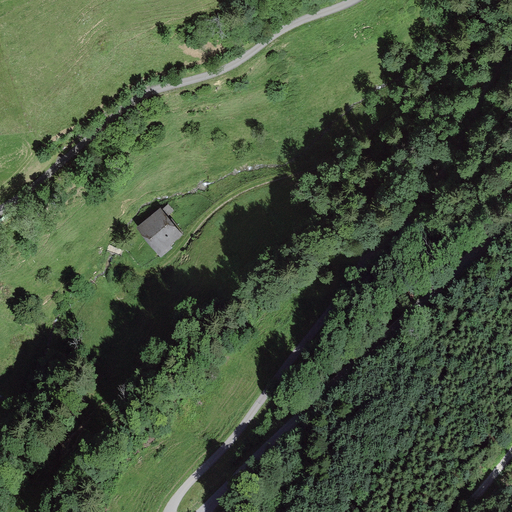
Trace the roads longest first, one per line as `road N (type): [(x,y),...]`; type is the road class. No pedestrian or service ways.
road 1 (unclassified): [(511,43),(425,201),(168,511)]
road 2 (unclassified): [(511,219),(202,511)]
road 3 (unclassified): [(0,207),(137,97),(235,62),(273,33),(349,0)]
